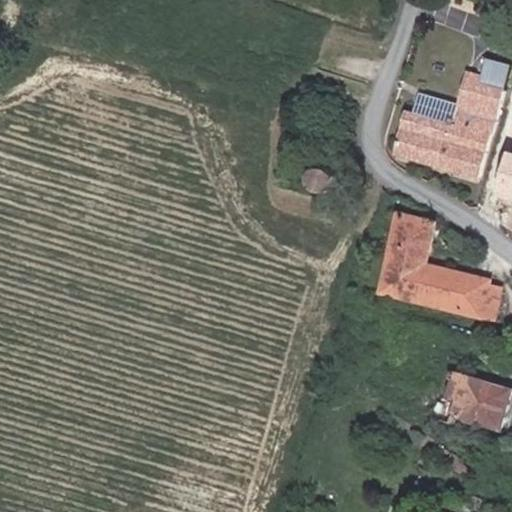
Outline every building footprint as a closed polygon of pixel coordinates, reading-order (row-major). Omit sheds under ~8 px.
[(420,103),(418,116),(454,125),(492,134),(499,136),(511,90),(489,84),(491,76),(466,69),(456,103),(429,96),(420,103)] [(409,113),(396,157),(442,169),(454,125),(418,116),(409,113)] [(454,125),(442,169),(479,179),(492,134),(454,125)] [(433,276),(435,269),(427,267),(436,224),(400,217),(383,294),(443,308),(450,280),(433,276)] [(493,282),(435,269),(433,276),(450,280),(443,308),(494,321),(502,288),(492,286),(493,282)] [(451,394),(446,414),(455,417),(483,425),(503,430),(511,400),(511,389),(460,374),(453,395),(451,394)]
